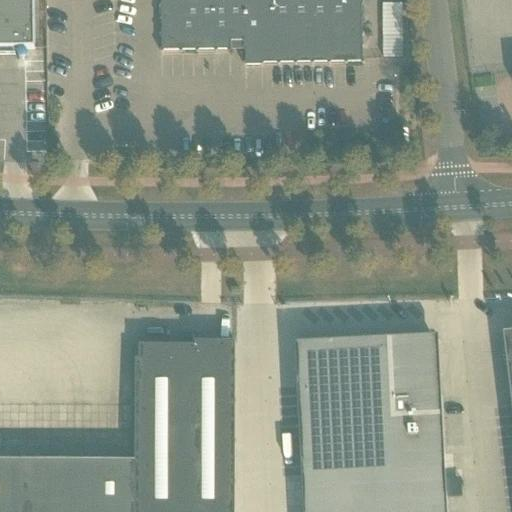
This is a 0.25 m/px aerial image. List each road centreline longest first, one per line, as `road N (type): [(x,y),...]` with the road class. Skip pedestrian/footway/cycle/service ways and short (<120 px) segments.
road 1 (secondary): [(0,215),(213,219),(460,207)]
road 2 (unclassified): [(460,207),(433,0)]
road 3 (unknown): [(0,326),(194,328)]
